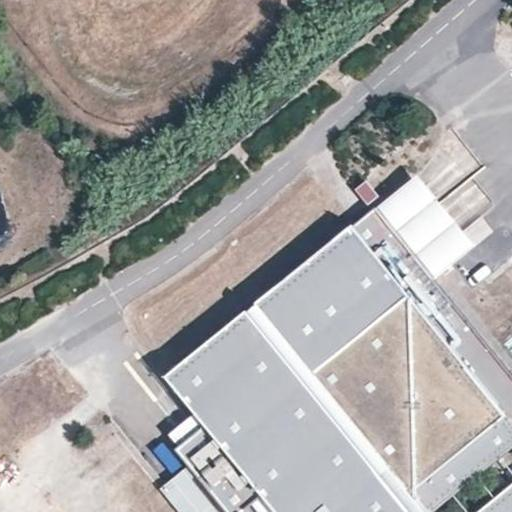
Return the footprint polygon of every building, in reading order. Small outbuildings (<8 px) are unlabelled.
[(417,176),(377,208),(434,279),(474,246),(417,176)] [(300,189),(231,246),(237,253),(267,290),(336,233),(300,189)] [(247,311),(167,376),(197,413),(206,424),(180,446),(176,449),(227,511),(242,511),(255,502),(263,511),(511,511),(511,484),(477,511),(432,511),(511,447),(511,374),(434,279),(377,208),(256,304),(258,306),(249,313),(247,311)] [(267,290),(237,253),(215,271),(245,308),(267,290)] [(176,364),(245,308),(215,271),(208,262),(139,318),(176,364)] [(171,435),(180,446),(206,424),(197,413),(171,435)] [(218,511),(183,469),(161,487),(179,511),(218,511)]
